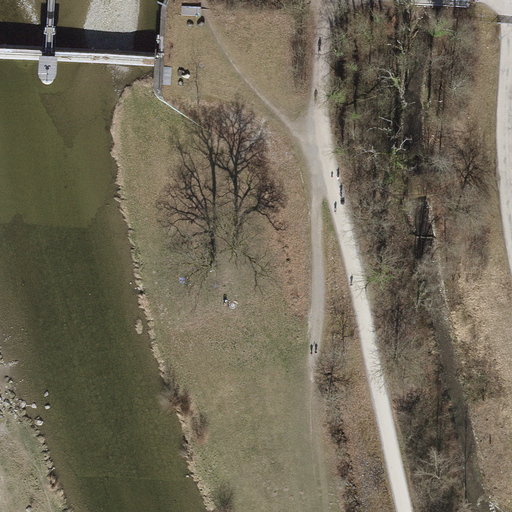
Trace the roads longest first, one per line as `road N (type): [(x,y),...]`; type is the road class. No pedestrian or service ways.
road 1 (track): [(405,511),(348,245),(318,145),(328,0)]
road 2 (track): [(511,236),(505,151),(511,13)]
